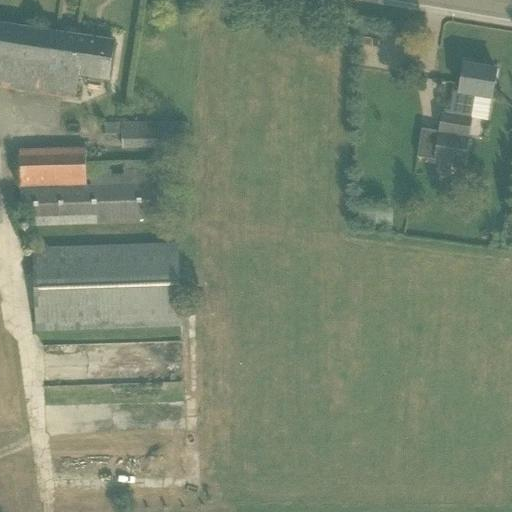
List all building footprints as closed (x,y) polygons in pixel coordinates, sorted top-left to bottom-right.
[(109,81),(115,42),(0,24),(0,86),(76,98),(79,77),(109,81)] [(434,164),(464,165),(466,148),(471,121),(470,121),(474,97),(492,100),(497,71),(464,66),(460,93),(453,92),(451,111),(445,110),(444,116),(443,116),(434,164)] [(186,124),(105,125),(105,135),(122,135),(122,147),(186,146),(186,124)] [(65,155),(66,188),(20,189),(22,224),(158,219),(156,162),(86,164),(86,154),(65,155)] [(178,246),(35,251),(37,331),(180,326),(178,246)]
